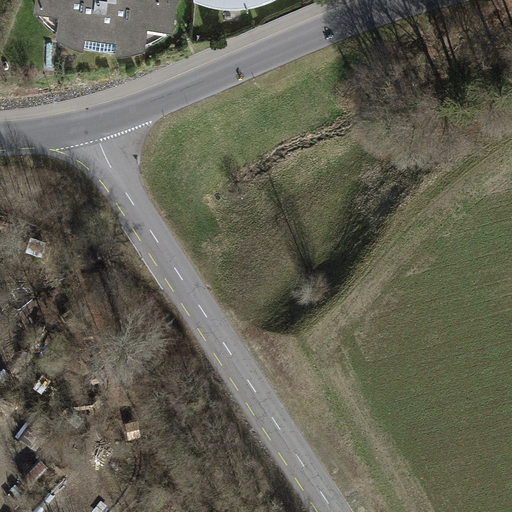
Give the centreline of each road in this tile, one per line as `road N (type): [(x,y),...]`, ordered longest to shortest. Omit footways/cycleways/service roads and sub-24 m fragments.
road 1 (tertiary): [(94,124),(114,175),(333,511)]
road 2 (tertiary): [(94,124),(413,0)]
